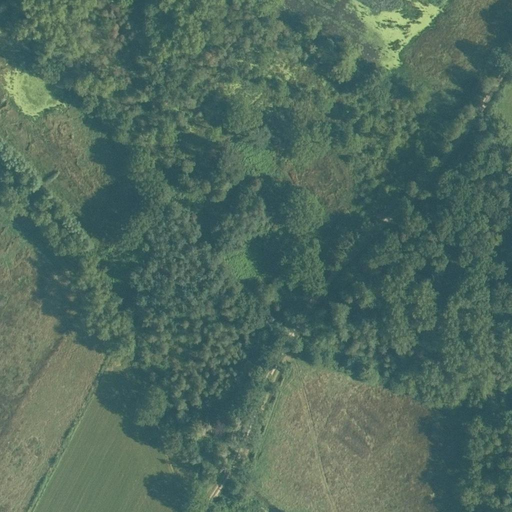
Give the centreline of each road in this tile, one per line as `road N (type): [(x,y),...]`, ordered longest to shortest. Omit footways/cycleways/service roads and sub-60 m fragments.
road 1 (track): [(201,511),(314,298),(449,150),(511,58)]
road 2 (track): [(199,511),(99,278),(0,159)]
